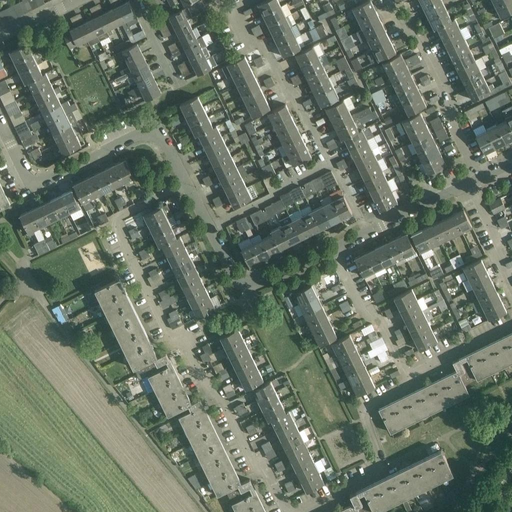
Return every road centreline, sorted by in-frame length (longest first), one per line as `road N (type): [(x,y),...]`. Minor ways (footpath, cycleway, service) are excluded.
road 1 (residential): [(289,511),(222,399),(166,332),(112,219),(186,184)]
road 2 (residential): [(207,511),(34,293),(21,265),(28,257)]
road 3 (residential): [(366,234),(263,45),(246,42),(230,10),(251,0)]
road 4 (unclassified): [(0,124),(34,179),(52,179),(150,134),(168,144),(186,184)]
road 5 (unclassified): [(186,184),(239,279),(262,283),(332,249)]
road 6 (residential): [(388,0),(447,92),(446,110),(479,179)]
road 7 (residential): [(410,382),(365,408),(380,468),(302,511)]
road 8 (residential): [(410,382),(332,249)]
